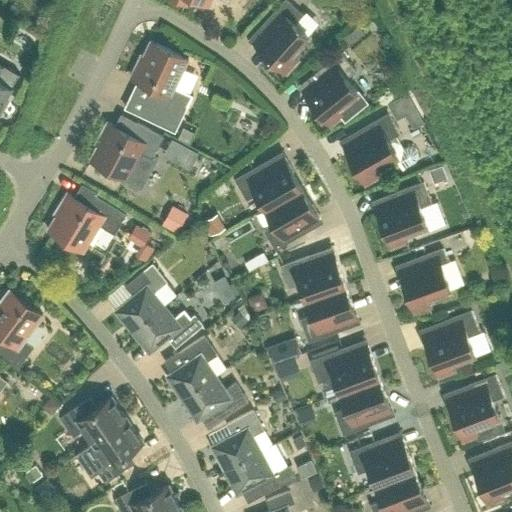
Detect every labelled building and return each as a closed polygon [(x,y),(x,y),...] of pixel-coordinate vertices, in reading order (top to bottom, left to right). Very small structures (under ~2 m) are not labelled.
[(296,21),(304,12),(290,0),(284,0),(251,37),(287,69),(298,57),(292,51),(308,33),(296,21)] [(341,37),(347,44),(364,30),(358,23),(341,37)] [(136,65),(138,66),(133,76),(154,87),(142,113),(175,129),(192,93),(175,85),(188,57),(151,39),(144,53),(142,52),(136,65)] [(346,116),(366,99),(347,76),(356,68),(342,51),(300,84),(331,122),(342,112),(346,116)] [(0,108),(2,109),(6,101),(5,97),(12,86),(19,73),(4,64),(3,64),(0,62),(0,108)] [(395,117),(404,112),(414,106),(406,92),(387,103),(395,117)] [(396,133),(400,132),(388,112),(342,139),(366,181),(380,172),(376,165),(397,153),(404,166),(415,159),(418,154),(417,149),(413,145),(407,145),(404,147),(396,133)] [(98,143),(90,157),(127,177),(127,176),(142,184),(157,156),(153,154),(163,134),(137,120),(131,132),(110,120),(105,130),(103,129),(96,142),(98,143)] [(183,127),(179,136),(187,139),(191,130),(183,127)] [(175,150),(180,141),(173,137),(168,146),(175,150)] [(257,191),(266,206),(302,185),(282,151),(236,178),(247,197),(257,191)] [(424,180),(374,199),(391,244),(407,238),(404,230),(427,221),(421,205),(432,201),(424,180)] [(316,208),(302,185),(266,206),(274,220),(264,226),(275,246),(322,219),(316,208)] [(56,213),(48,227),(84,249),(100,222),(114,231),(126,212),(96,194),(90,204),(70,191),(64,201),(62,200),(54,212),(56,213)] [(167,223),(177,229),(187,212),(176,206),(167,223)] [(257,218),(235,229),(241,240),(263,229),(257,218)] [(149,231),(136,224),(130,234),(142,242),(149,231)] [(269,244),(251,254),(256,264),(275,255),(269,244)] [(301,281),(306,297),(345,282),(332,246),(282,264),(289,285),(301,281)] [(444,247),(398,263),(415,309),(430,303),(427,295),(451,286),(442,262),(448,259),(444,247)] [(115,308),(132,329),(165,302),(154,289),(167,279),(153,261),(126,283),(133,293),(115,308)] [(225,273),(214,279),(217,284),(227,278),(225,273)] [(355,308),(345,282),(306,297),(312,312),(301,316),(308,338),(359,319),(355,308)] [(0,339),(0,351),(18,365),(34,345),(25,337),(44,312),(10,287),(1,299),(0,298),(0,331),(4,335),(0,339)] [(132,329),(150,350),(168,335),(176,344),(203,322),(195,312),(191,315),(185,308),(175,315),(165,302),(132,329)] [(249,317),(240,307),(230,316),(239,326),(249,317)] [(472,309),(422,328),(439,373),(454,367),(451,359),(475,350),(469,334),(480,330),(472,309)] [(217,352),(205,333),(180,350),(187,360),(167,373),(182,396),(217,373),(207,359),(217,352)] [(334,374),(340,390),(380,375),(366,338),(311,359),(319,380),(334,374)] [(285,353),(280,339),(266,344),(271,358),(285,353)] [(182,396),(197,418),(217,405),(224,415),(248,398),(236,380),(226,386),(217,373),(182,396)] [(479,435),(504,426),(493,398),(504,394),(496,373),(446,392),(463,437),(478,432),(479,435)] [(346,405),(335,409),(343,430),(393,412),(380,375),(340,390),(346,405)] [(281,387),(272,391),(277,401),(286,396),(281,387)] [(86,398),(61,415),(74,433),(84,426),(94,440),(128,416),(112,394),(93,407),(86,398)] [(233,432),(212,443),(225,467),(261,448),(254,433),(264,427),(254,407),(227,421),(233,432)] [(94,440),(76,452),(91,474),(99,469),(106,479),(131,462),(124,452),(143,439),(128,416),(94,440)] [(370,466),(376,482),(415,467),(400,430),(350,450),(359,471),(370,466)] [(511,439),(470,456),(488,501),(504,495),(501,487),(511,482),(511,439)] [(261,448),(225,467),(237,491),(258,480),(264,491),(295,474),(289,463),(274,471),(261,448)] [(425,492),(415,467),(376,482),(382,498),(371,502),(374,511),(406,511),(429,503),(425,492)] [(308,478),(313,489),(324,484),(319,473),(308,478)] [(116,496),(123,511),(133,511),(137,510),(137,511),(170,511),(181,507),(169,482),(148,493),(143,482),(116,496)] [(271,508),(262,511),(292,511),(288,502),(295,499),(290,488),(267,497),(271,508)]
